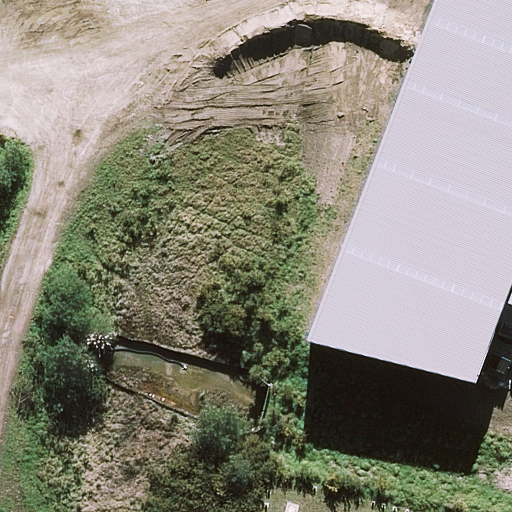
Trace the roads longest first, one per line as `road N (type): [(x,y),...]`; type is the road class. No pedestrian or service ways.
road 1 (track): [(255,0),(61,67),(0,350)]
road 2 (track): [(130,0),(61,67),(0,80)]
